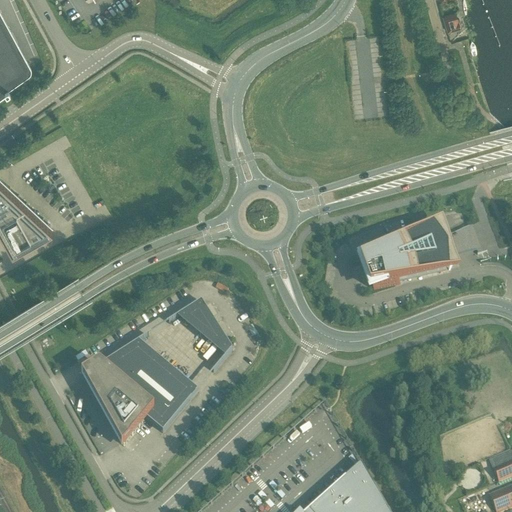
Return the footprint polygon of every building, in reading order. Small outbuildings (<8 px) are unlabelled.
[(0,96),(9,91),(29,77),(32,74),(32,71),(32,68),(0,8),(0,96)] [(447,31),(460,27),(455,12),(442,16),(447,31)] [(406,33),(369,43),(373,59),(375,59),(388,107),(386,108),(390,124),(430,114),(425,97),(423,98),(406,33)] [(138,93),(86,125),(112,168),(117,165),(127,181),(171,154),(167,148),(170,146),(138,93)] [(0,228),(12,249),(52,227),(0,177),(0,228)] [(440,224),(386,251),(363,263),(373,291),(399,285),(457,272),(440,224)] [(197,392),(138,343),(83,378),(111,428),(112,427),(122,445),(144,419),(162,434),(197,392)] [(511,450),(488,461),(498,484),(511,477),(511,450)] [(387,511),(361,465),(360,465),(361,465),(308,511),(387,511)] [(511,487),(489,497),(495,511),(503,511),(511,508),(511,487)]
